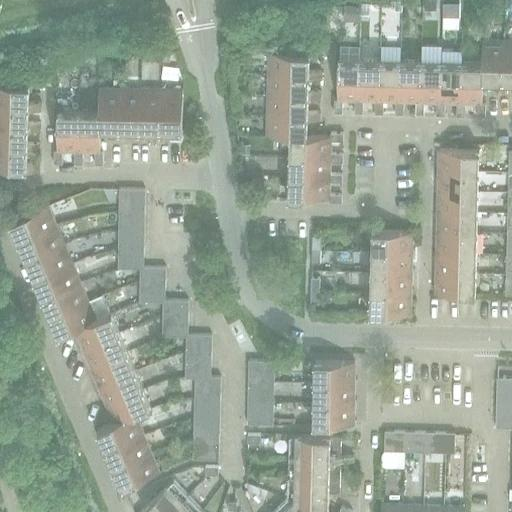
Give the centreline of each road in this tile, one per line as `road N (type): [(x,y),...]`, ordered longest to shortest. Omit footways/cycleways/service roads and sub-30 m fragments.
road 1 (residential): [(115,511),(0,231)]
road 2 (residential): [(386,122),(384,209),(226,207)]
road 3 (residential): [(374,336),(306,331),(258,305),(243,282),(226,207)]
road 4 (residential): [(421,337),(426,123)]
road 5 (residential): [(372,414),(483,419),(486,339)]
road 6 (residential): [(44,185),(87,173),(220,173)]
road 7 (residential): [(220,173),(191,0)]
road 8 (residential): [(328,55),(327,120),(386,122)]
